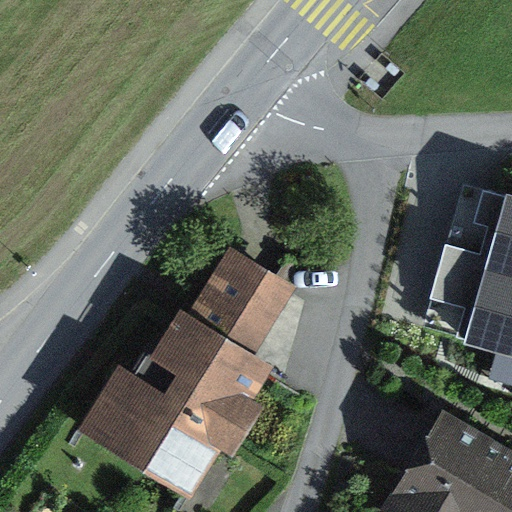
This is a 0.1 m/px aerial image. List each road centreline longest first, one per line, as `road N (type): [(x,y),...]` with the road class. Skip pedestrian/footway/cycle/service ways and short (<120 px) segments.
road 1 (tertiary): [(0,408),(243,93)]
road 2 (residential): [(511,127),(388,138),(325,131),(273,114),(243,93)]
